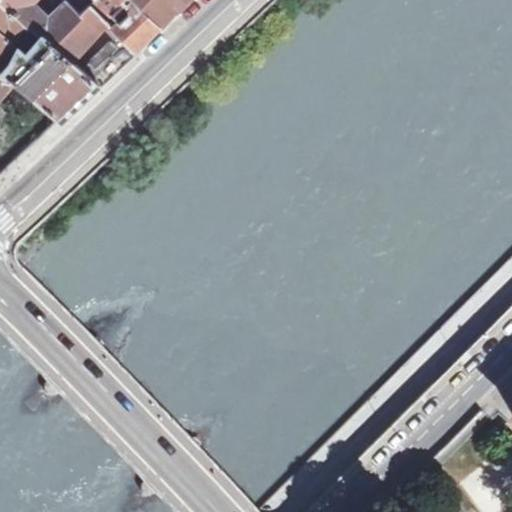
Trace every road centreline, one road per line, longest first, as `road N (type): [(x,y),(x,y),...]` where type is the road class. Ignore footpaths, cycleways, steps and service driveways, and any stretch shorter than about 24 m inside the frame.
road 1 (tertiary): [(511,273),(272,511)]
road 2 (secondary): [(0,286),(215,511)]
road 3 (secondary): [(221,0),(0,207)]
road 4 (secondary): [(347,511),(511,350)]
